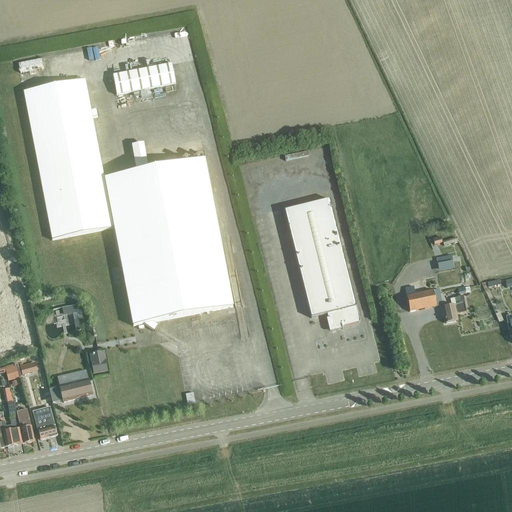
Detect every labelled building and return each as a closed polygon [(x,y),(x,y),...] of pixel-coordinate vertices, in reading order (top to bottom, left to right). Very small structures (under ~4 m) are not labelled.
[(20,60),(21,69),(42,67),(41,58),(20,60)] [(113,76),(117,96),(175,85),(171,65),(113,76)] [(133,327),(233,308),(204,160),(103,179),(84,81),(24,93),(52,241),(114,229),(133,327)] [(148,168),(146,159),(149,159),(146,141),(133,144),(138,170),(148,168)] [(360,323),(356,308),(330,201),(284,212),(311,319),(327,315),(328,319),(327,320),(330,332),(343,329),(342,328),(360,323)] [(456,239),(442,244),(444,248),(458,244),(456,239)] [(438,265),(453,262),(452,256),(437,259),(438,265)] [(267,268),(279,263),(277,259),(266,263),(267,268)] [(409,313),(442,306),(439,290),(415,295),(413,287),(405,289),(406,297),(409,313)] [(451,307),(442,308),(446,324),(458,322),(456,316),(466,313),(463,297),(457,298),(457,299),(455,299),(450,300),(451,307)] [(104,352),(90,355),(93,375),(107,372),(104,352)] [(31,365),(20,368),(22,377),(33,374),(31,365)] [(16,371),(5,373),(8,384),(19,381),(16,371)] [(91,396),(88,382),(49,391),(53,404),(63,401),(63,403),(91,396)] [(11,388),(4,389),(7,403),(14,402),(11,388)] [(187,391),(188,402),(197,401),(196,391),(187,391)] [(9,416),(16,415),(13,403),(6,404),(9,416)] [(49,408),(33,412),(38,432),(40,441),(57,437),(51,414),(49,408)] [(34,443),(31,428),(27,410),(16,412),(19,424),(20,432),(23,445),(34,443)] [(4,422),(1,423),(7,448),(23,445),(20,432),(18,432),(15,418),(9,419),(10,426),(5,427),(4,422)]
